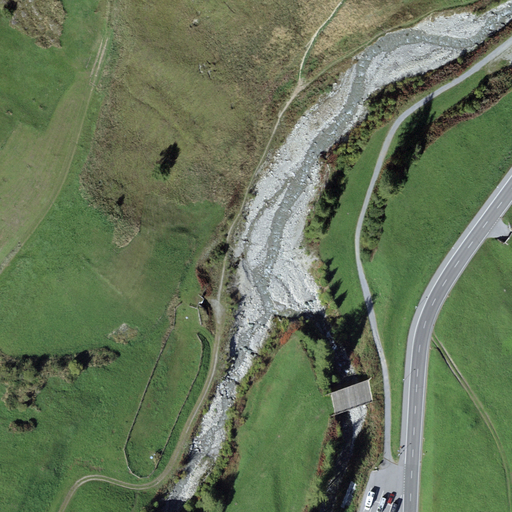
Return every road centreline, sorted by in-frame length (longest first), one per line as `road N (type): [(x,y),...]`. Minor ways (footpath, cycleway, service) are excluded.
road 1 (secondary): [(410,511),(427,317),(511,186)]
road 2 (track): [(0,273),(50,208),(72,161),(112,0)]
road 3 (track): [(59,511),(83,477),(140,485),(158,479),(208,383),(220,315)]
